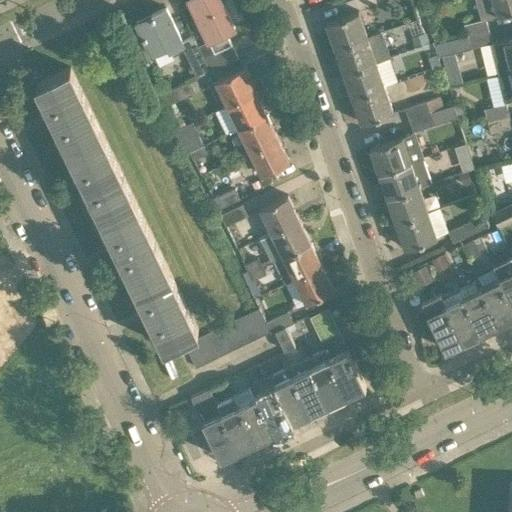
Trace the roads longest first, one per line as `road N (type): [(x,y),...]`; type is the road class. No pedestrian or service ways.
road 1 (residential): [(418,397),(279,0)]
road 2 (residential): [(175,508),(0,149)]
road 3 (tertiary): [(276,506),(511,399)]
road 4 (residential): [(418,397),(277,461),(268,477),(276,506)]
